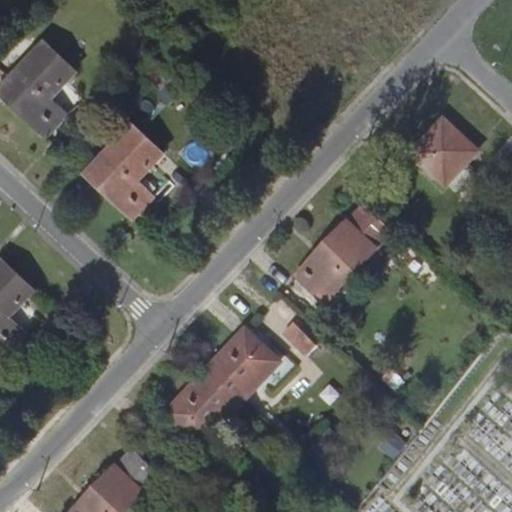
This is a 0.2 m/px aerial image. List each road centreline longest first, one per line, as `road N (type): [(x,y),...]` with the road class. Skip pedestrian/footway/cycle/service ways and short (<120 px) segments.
road 1 (residential): [(444,38),(162,327)]
road 2 (residential): [(162,327),(0,498)]
road 3 (residential): [(162,327),(0,173)]
